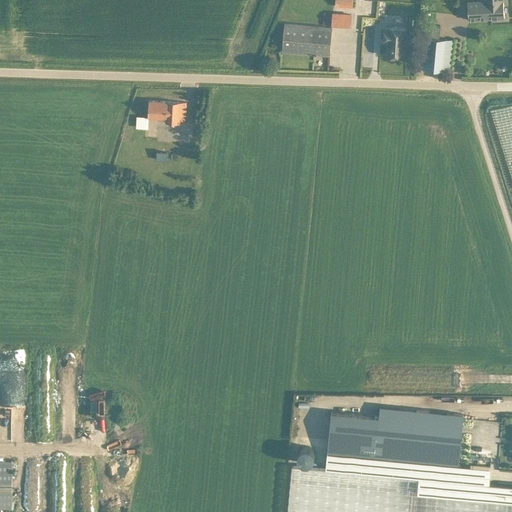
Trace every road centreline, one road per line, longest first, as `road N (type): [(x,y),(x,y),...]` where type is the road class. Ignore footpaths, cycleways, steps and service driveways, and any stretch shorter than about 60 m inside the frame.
road 1 (unclassified): [(0,72),(470,86)]
road 2 (unclassified): [(511,224),(470,86)]
